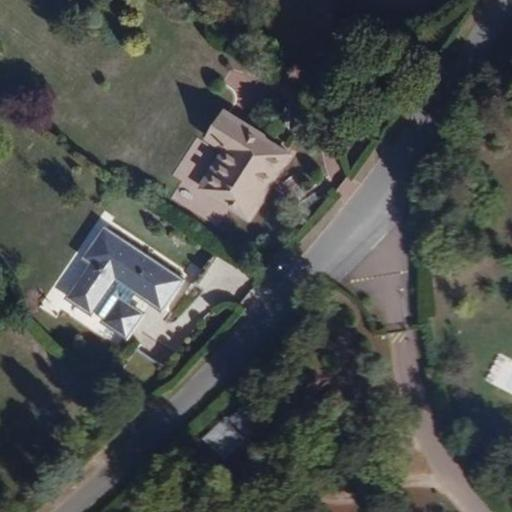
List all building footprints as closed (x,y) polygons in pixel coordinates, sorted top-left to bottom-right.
[(252,219),(296,155),(230,110),(210,137),(227,149),(203,185),(252,219)] [(184,278),(112,228),(93,254),(101,260),(77,294),(98,309),(105,298),(118,308),(111,318),(132,333),(147,312),(134,303),(143,289),(166,305),(184,278)] [(149,335),(131,360),(158,379),(176,354),(149,335)] [(340,387),(321,368),(296,391),(316,412),(340,387)] [(273,421),(252,402),(235,418),(256,438),(273,421)] [(249,444),(225,420),(205,439),(229,463),(249,444)]
